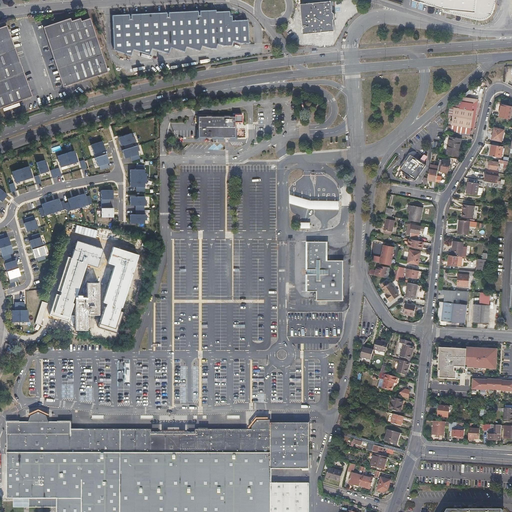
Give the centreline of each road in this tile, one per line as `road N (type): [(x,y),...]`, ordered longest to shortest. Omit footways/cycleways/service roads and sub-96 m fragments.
road 1 (secondary): [(292,61),(142,87),(0,134)]
road 2 (secondary): [(0,148),(193,90)]
road 3 (secondary): [(193,90),(319,82),(355,95)]
road 4 (unknown): [(106,2),(116,62),(209,55)]
road 5 (residential): [(444,198),(480,137),(492,89),(511,92)]
road 6 (unclassified): [(361,277),(374,189),(394,143)]
road 7 (residential): [(0,13),(135,0)]
road 8 (residential): [(427,331),(444,198)]
road 9 (unclassified): [(358,155),(361,277)]
road 10 (residential): [(10,214),(17,200),(120,174)]
